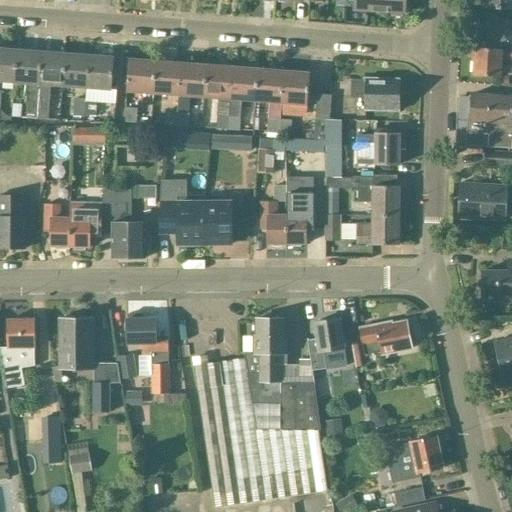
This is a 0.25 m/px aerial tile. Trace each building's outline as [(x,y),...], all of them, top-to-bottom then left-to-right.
[(354,0),(354,12),(381,13),(393,14),(394,17),(403,17),(404,14),(406,14),(406,0),(354,0)] [(511,0),(485,0),(485,7),(511,8),(511,0)] [(511,19),(496,18),(494,42),(511,43),(511,19)] [(511,50),(503,50),(476,48),(474,76),(501,78),(502,61),(511,61),(511,50)] [(0,50),(0,81),(16,83),(18,52),(0,50)] [(43,54),(18,52),(16,83),(25,84),(24,96),(27,96),(26,118),(37,119),(43,54)] [(67,56),(43,54),(37,119),(48,119),(50,86),(64,87),(67,56)] [(90,57),(67,56),(64,87),(87,88),(90,57)] [(90,57),(87,88),(99,89),(113,90),(115,59),(90,57)] [(153,95),(156,63),(131,61),(129,93),(153,95)] [(156,63),(153,95),(179,97),(181,65),(156,63)] [(181,65),(179,97),(207,99),(210,67),(181,65)] [(236,69),(210,67),(207,99),(218,100),(216,129),(231,130),(236,69)] [(259,71),(236,69),(231,130),(240,131),(243,102),(256,103),(259,71)] [(259,71),(256,103),(269,104),(267,133),(280,134),(281,119),(282,105),(284,73),(259,71)] [(313,75),(284,73),(282,105),(310,108),(313,75)] [(366,81),(366,83),(354,83),(353,98),(366,98),(366,110),(401,111),(402,81),(366,81)] [(314,138),(314,140),(325,141),(327,119),(330,120),(332,95),(317,94),(315,121),(314,138)] [(511,97),(470,94),(467,146),(511,149),(511,97)] [(86,100),(74,99),(73,116),(85,117),(86,100)] [(97,118),(98,101),(86,100),(85,117),(97,118)] [(13,104),(13,117),(22,117),(23,104),(13,104)] [(125,108),(124,123),(137,124),(138,109),(125,108)] [(177,111),(166,110),(164,125),(176,126),(177,111)] [(177,111),(176,126),(189,127),(190,113),(177,111)] [(281,119),(280,134),(291,135),(292,120),(281,119)] [(303,120),(302,137),(314,138),(315,121),(303,120)] [(73,143),(106,143),(106,128),(73,128),(73,143)] [(378,131),(378,136),(357,136),(357,152),(377,152),(377,166),(401,166),(401,133),(392,133),(392,132),(378,131)] [(252,152),(253,137),(213,135),(212,150),(252,152)] [(258,173),(274,174),(276,150),(274,150),(275,140),(260,139),(258,173)] [(484,165),(511,166),(511,151),(485,150),(484,165)] [(58,156),(47,156),(47,164),(45,164),(44,185),(57,186),(58,156)] [(374,188),(373,188),(373,177),(354,176),(354,178),(327,178),(327,188),(360,188),(360,203),(374,203),(374,215),(400,215),(401,187),(374,187),(374,188)] [(511,193),(507,194),(508,186),(462,183),(459,219),(511,221),(511,193)] [(157,199),(157,186),(140,186),(140,198),(157,199)] [(146,223),(132,224),(132,190),(103,190),(103,220),(113,220),(113,257),(146,257),(146,223)] [(231,202),(205,203),(206,245),(232,244),(232,225),(244,225),(243,195),(231,195),(231,202)] [(206,245),(205,203),(205,196),(165,196),(166,225),(178,225),(178,245),(206,245)] [(26,217),(25,217),(25,197),(0,197),(0,248),(26,248),(26,217)] [(287,243),(287,216),(278,216),(277,201),(261,202),(262,228),(267,228),(267,243),(287,243)] [(302,247),(302,243),(307,243),(307,228),(314,228),(313,201),(298,201),(298,216),(287,216),(287,243),(292,243),(293,247),(302,247)] [(71,219),(70,219),(61,219),(61,204),(45,204),(46,232),(51,232),(51,246),(55,246),(56,249),(65,249),(65,246),(70,246),(71,219)] [(97,205),(81,205),(70,205),(70,219),(71,219),(70,246),(74,246),(75,250),(84,250),(85,246),(91,246),(91,232),(97,232),(97,205)] [(325,241),(342,241),(342,215),(325,215),(325,241)] [(374,215),(373,223),(357,223),(357,244),(373,244),(373,246),(400,246),(400,215),(374,215)] [(511,258),(508,258),(508,270),(482,271),(483,301),(511,301),(511,258)] [(159,318),(143,318),(143,315),(141,313),(131,313),(129,315),(129,318),(129,344),(145,344),(145,355),(151,355),(151,396),(163,395),(164,404),(186,401),(186,394),(169,394),(168,355),(171,355),(171,340),(159,340),(159,318)] [(7,320),(8,347),(0,347),(0,348),(7,388),(24,385),(22,368),(35,366),(34,346),(36,346),(35,318),(7,320)] [(60,318),(60,366),(53,368),(56,383),(62,382),(63,368),(94,368),(94,318),(60,318)] [(316,322),(320,348),(310,350),(312,359),(311,359),(313,370),(327,368),(324,353),(346,349),(341,318),(316,322)] [(254,335),(254,353),(245,353),(246,359),(221,362),(194,365),(214,496),(216,507),(329,490),(319,431),(322,431),(313,370),(311,359),(301,359),(302,365),(288,365),(288,355),(288,335),(286,335),(286,319),(256,319),(256,335),(254,335)] [(392,321),(375,324),(360,328),(365,355),(381,352),(381,355),(413,348),(407,320),(393,324),(392,321)] [(511,338),(495,343),(503,378),(511,376),(511,338)] [(138,376),(134,354),(119,357),(122,379),(138,376)] [(111,414),(111,383),(93,383),(93,414),(111,414)] [(135,424),(149,423),(145,391),(132,393),(135,424)] [(44,416),(46,463),(64,463),(63,416),(44,416)] [(411,443),(417,464),(391,471),(394,485),(421,478),(421,475),(445,469),(437,437),(411,443)] [(92,471),(87,442),(66,446),(75,492),(83,491),(80,473),(92,471)] [(9,511),(9,465),(0,465),(0,511),(9,511)] [(387,509),(425,501),(422,487),(384,495),(387,509)] [(162,491),(161,511),(202,511),(203,492),(162,491)] [(336,505),(340,511),(350,511),(359,507),(351,495),(336,505)]
